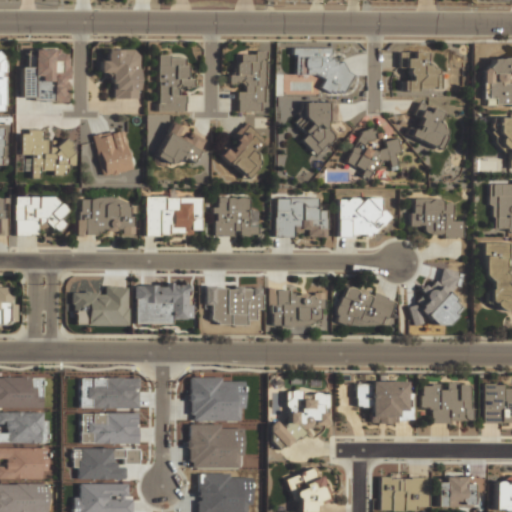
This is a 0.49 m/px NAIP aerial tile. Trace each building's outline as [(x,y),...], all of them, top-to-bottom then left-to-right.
[(328,48),(291,47),(290,74),(320,75),(320,91),(346,92),(347,72),(342,72),(342,60),(328,59),(328,48)] [(136,48),(106,48),(106,59),(97,59),(97,75),(108,75),(108,98),(136,98),(136,48)] [(19,97),(31,97),(31,101),(67,101),(66,54),(57,54),(57,49),(31,49),(31,67),(18,67),(19,97)] [(265,50),(236,50),(235,72),(227,72),(226,84),(236,84),(235,110),(263,111),(265,50)] [(399,90),(436,90),(436,68),(425,69),(425,51),(397,51),(397,68),(407,68),(407,81),(399,81),(399,90)] [(154,53),(154,110),(183,111),(183,87),(192,87),(192,76),(184,76),(184,54),(154,53)] [(511,83),(506,83),(506,69),(511,69),(511,56),(488,56),(488,66),(479,66),(479,106),(511,105),(511,83)] [(333,101),(296,102),(296,131),(301,131),(301,145),(309,144),(309,148),(330,148),(330,121),(333,121),(333,101)] [(411,115),(417,117),(409,137),(437,149),(446,127),(436,122),(441,112),(417,102),(411,115)] [(511,168),(511,117),(493,117),(493,149),(506,149),(506,168),(511,168)] [(192,165),(203,138),(188,131),(185,139),(175,135),(178,126),(167,122),(152,157),(172,166),(176,158),(192,165)] [(264,139),(245,123),(217,156),(245,179),(260,161),(252,154),(264,139)] [(343,164),(370,176),(377,160),(391,166),(401,145),(386,138),(379,152),(367,147),(373,132),(360,126),(343,164)] [(18,131),(18,155),(29,155),(29,178),(40,178),(40,170),(51,170),(51,175),(67,175),(67,165),(74,165),(74,151),(66,151),(66,143),(49,142),(49,139),(39,139),(39,131),(18,131)] [(91,136),(97,176),(129,171),(123,131),(91,136)] [(511,179),(485,180),(485,219),(493,218),(493,231),(511,231),(511,179)] [(12,235),(38,235),(38,228),(62,228),(62,198),(12,197),(12,235)] [(198,197),(141,197),(141,236),(198,236),(198,197)] [(315,197),(270,198),(271,238),(293,238),(293,236),(325,235),(325,208),(315,208),(315,197)] [(335,197),(335,236),(375,236),(374,224),(387,224),(387,210),(379,210),(379,197),(335,197)] [(406,227),(426,227),(426,238),(461,238),(462,218),(450,218),(451,203),(442,203),(442,197),(406,197),(406,227)] [(256,237),(256,210),(247,210),(247,198),(209,198),(209,237),(256,237)] [(76,200),(76,235),(131,235),(131,200),(76,200)] [(511,308),(511,277),(509,277),(510,243),(480,242),(479,280),(485,280),(485,308),(511,308)] [(462,308),(448,294),(455,286),(458,286),(461,273),(440,268),(438,281),(421,285),(418,298),(411,305),(406,306),(411,325),(421,323),(426,318),(431,323),(444,326),(462,308)] [(0,284),(0,324),(14,324),(15,284),(0,284)] [(393,298),(342,284),(332,317),(383,332),(393,298)] [(132,324),(169,324),(169,319),(191,319),(191,304),(187,304),(187,285),(132,285),(132,324)] [(126,325),(126,286),(104,286),(104,293),(72,292),(71,325),(126,325)] [(321,326),(321,290),(265,289),(265,325),(321,326)] [(41,408),(0,407),(0,377),(41,377),(41,408)] [(351,381),(352,409),(367,409),(367,423),(395,422),(395,412),(404,412),(404,380),(351,381)] [(471,382),(417,382),(417,412),(427,412),(427,423),(471,423),(471,382)] [(511,384),(480,384),(480,423),(511,423),(511,384)] [(327,425),(327,391),(283,390),(283,423),(268,423),(268,442),(304,442),(304,425),(327,425)] [(0,441),(47,441),(47,420),(42,420),(42,412),(0,412),(0,441)] [(41,478),(0,478),(0,466),(3,466),(3,462),(5,462),(5,457),(0,457),(0,447),(47,447),(47,470),(40,470),(41,478)] [(282,478),(293,511),(303,511),(330,503),(319,474),(314,476),(311,467),(282,478)] [(491,510),(511,510),(511,475),(501,475),(501,481),(491,481),(491,510)] [(376,511),(427,511),(427,476),(376,476),(376,511)] [(433,507),(471,507),(471,495),(480,495),(480,476),(433,476),(433,507)] [(46,511),(0,511),(0,483),(46,483),(46,511)]
